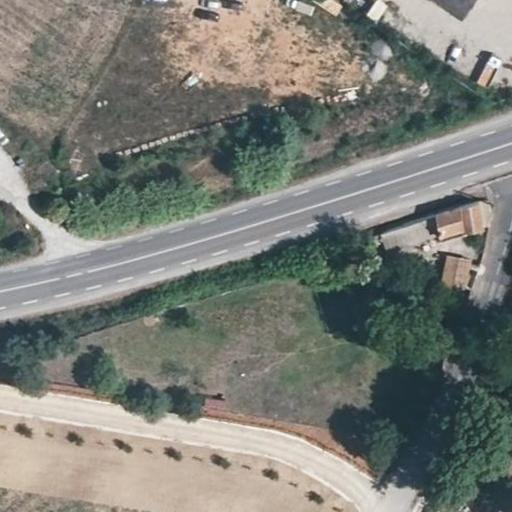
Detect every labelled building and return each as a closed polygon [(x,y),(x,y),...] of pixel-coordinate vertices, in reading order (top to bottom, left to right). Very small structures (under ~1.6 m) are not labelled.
[(483,229),(479,202),(460,207),(461,229),(462,233),(483,229)] [(461,229),(460,207),(459,205),(434,213),(436,235),(437,237),(461,229)] [(436,235),(434,213),(381,231),(387,252),(410,246),(410,243),(436,235)] [(462,233),(461,229),(437,237),(439,241),(462,233)] [(446,255),(443,267),(445,268),(443,276),(440,285),(464,288),(471,260),(446,255)] [(443,267),(430,265),(428,274),(443,276),(445,268),(443,267)] [(162,314),(152,316),(153,326),(163,324),(162,314)] [(152,316),(142,317),(144,327),(153,326),(152,316)] [(511,377),(505,372),(495,383),(511,397),(511,377)]
